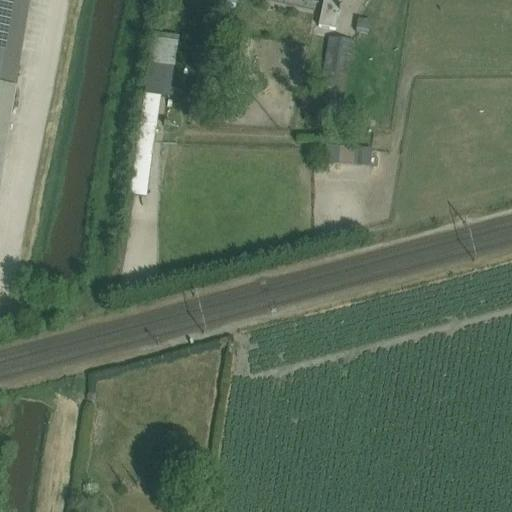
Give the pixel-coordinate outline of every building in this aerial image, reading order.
[(0,74),(12,0),(0,0),(0,130),(7,131),(14,89),(0,86),(0,74)] [(235,11),(236,1),(226,0),(225,0),(224,10),(235,11)] [(333,33),(340,0),(323,0),(317,29),(333,33)] [(216,56),(231,59),(235,37),(219,35),(216,56)] [(341,116),(355,44),(328,38),(313,110),(341,116)] [(352,132),(351,147),(368,149),(369,133),(352,132)] [(103,425),(114,425),(115,404),(104,404),(103,425)] [(103,425),(92,423),(89,443),(100,445),(103,425)]
